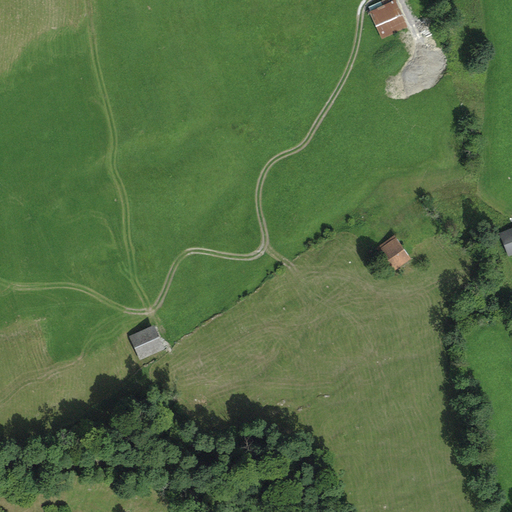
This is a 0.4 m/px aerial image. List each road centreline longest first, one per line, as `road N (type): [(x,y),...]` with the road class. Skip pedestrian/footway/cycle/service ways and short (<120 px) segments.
road 1 (track): [(94,293),(127,310),(149,310),(183,252),(233,258),(264,247),(265,172),(308,139),(345,77),(371,0)]
road 2 (track): [(172,355),(134,285),(88,0)]
